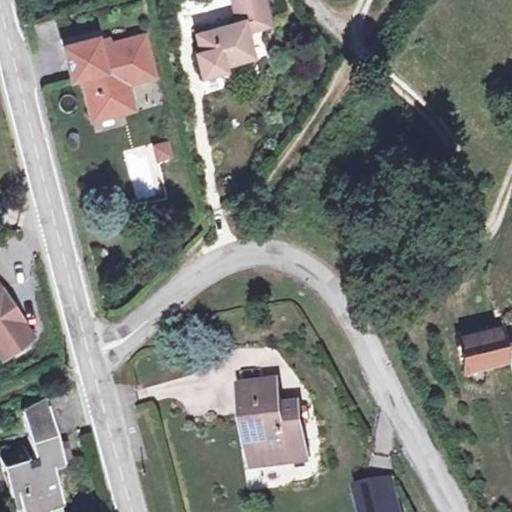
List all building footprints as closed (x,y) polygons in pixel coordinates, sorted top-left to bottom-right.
[(251,0),(222,0),(228,24),(184,34),(188,53),(183,54),(188,78),(209,73),(207,68),(240,60),(234,35),(258,29),(251,0)] [(115,79),(123,77),(150,71),(142,33),(108,41),(96,44),(94,37),(92,31),(61,40),(68,71),(78,68),(89,112),(121,104),(115,79)] [(107,34),(94,37),(96,44),(108,41),(107,34)] [(129,102),(123,77),(115,79),(121,104),(129,102)] [(164,136),(150,139),(153,154),(167,151),(164,136)] [(35,340),(0,286),(0,349),(6,359),(35,340)] [(505,334),(505,332),(460,337),(464,372),(509,366),(508,360),(505,334)] [(261,429),(266,456),(297,451),(298,462),(317,459),(309,402),(291,405),(286,381),(250,386),(256,422),(265,421),(266,428),(261,429)] [(29,450),(3,458),(13,499),(22,497),(26,511),(54,511),(53,509),(69,504),(59,468),(71,465),(61,430),(34,438),(39,458),(32,460),(29,450)] [(267,467),(298,462),(297,451),(266,456),(267,467)] [(367,489),(371,511),(388,511),(407,508),(402,483),(367,489)]
